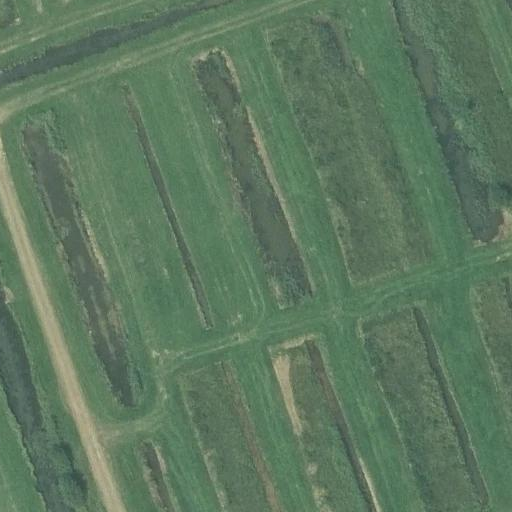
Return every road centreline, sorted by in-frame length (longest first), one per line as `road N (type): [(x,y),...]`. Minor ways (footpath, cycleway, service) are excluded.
road 1 (track): [(331,0),(9,114),(0,127)]
road 2 (track): [(0,191),(116,511)]
